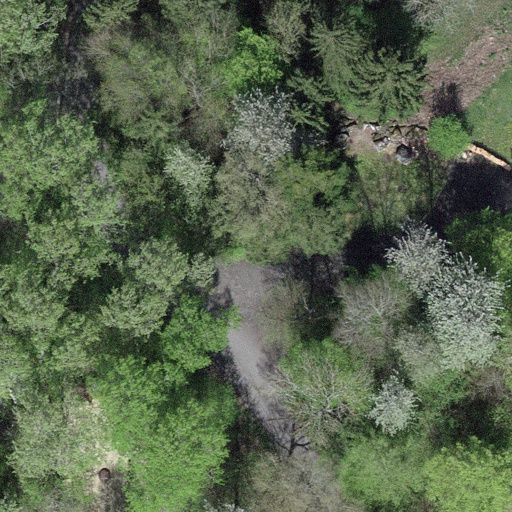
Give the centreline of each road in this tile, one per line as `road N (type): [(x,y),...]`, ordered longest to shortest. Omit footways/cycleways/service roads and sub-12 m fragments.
road 1 (residential): [(85,0),(73,103),(106,210),(195,308)]
road 2 (unclassified): [(324,511),(270,400),(195,308)]
